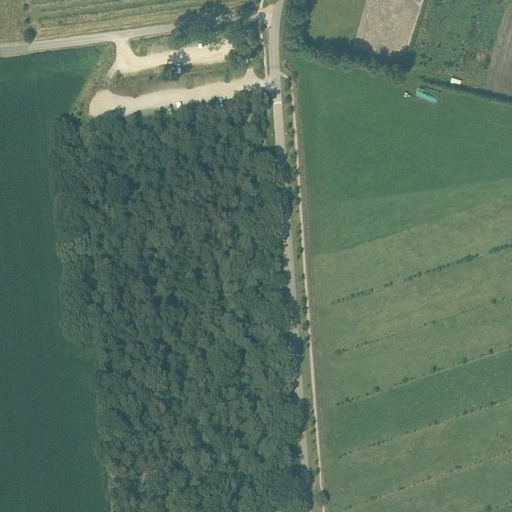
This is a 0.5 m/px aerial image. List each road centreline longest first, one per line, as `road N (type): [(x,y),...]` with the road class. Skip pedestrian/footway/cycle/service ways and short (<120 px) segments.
road 1 (unclassified): [(307,511),(276,13)]
road 2 (unclassified): [(276,13),(0,49)]
